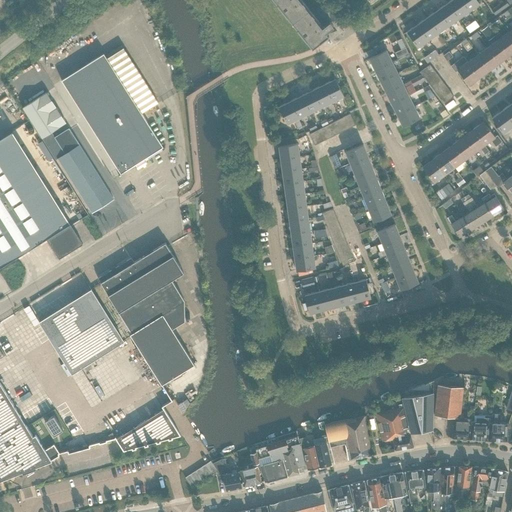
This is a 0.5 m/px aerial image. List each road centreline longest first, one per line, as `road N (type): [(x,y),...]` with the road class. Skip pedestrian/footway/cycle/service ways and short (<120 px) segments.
road 1 (residential): [(465,293),(312,331),(292,326),(277,270),(256,98),(262,86),(343,47)]
road 2 (tertiary): [(511,460),(422,454),(185,508)]
road 3 (unclassified): [(0,310),(167,208)]
road 4 (residential): [(401,165),(511,83)]
road 5 (residential): [(401,165),(343,47)]
